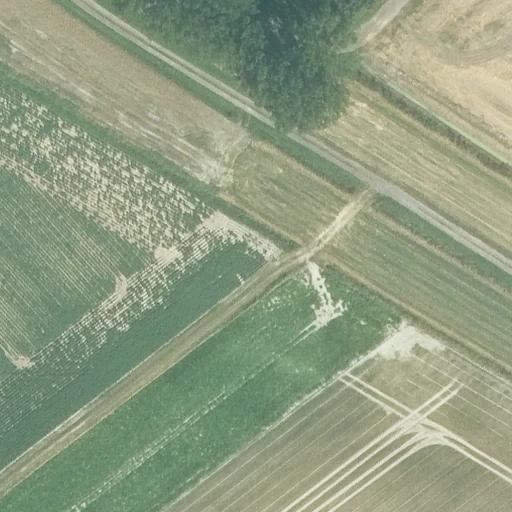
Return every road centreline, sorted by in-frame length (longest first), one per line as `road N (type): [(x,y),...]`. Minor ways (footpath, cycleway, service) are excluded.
road 1 (track): [(90,0),(511,266)]
road 2 (track): [(232,0),(333,47),(399,0)]
